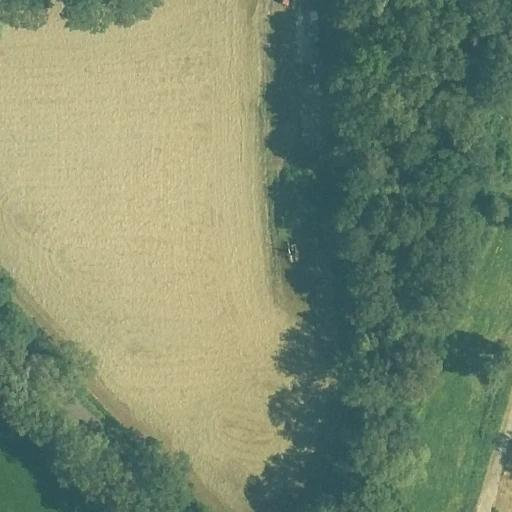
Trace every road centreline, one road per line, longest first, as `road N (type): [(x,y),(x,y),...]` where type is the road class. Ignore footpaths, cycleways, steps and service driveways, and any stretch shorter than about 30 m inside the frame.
road 1 (unclassified): [(170,511),(0,336)]
road 2 (unknown): [(511,370),(456,511)]
